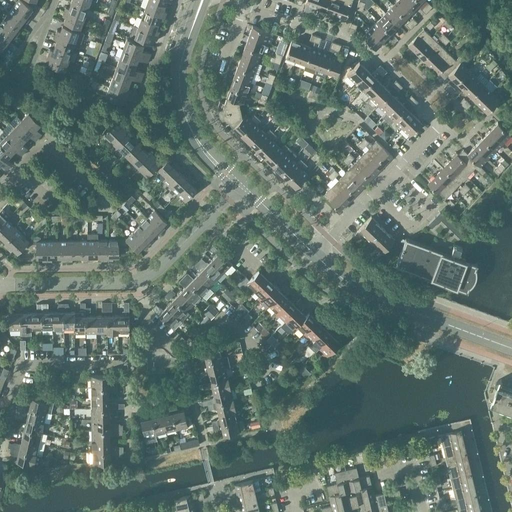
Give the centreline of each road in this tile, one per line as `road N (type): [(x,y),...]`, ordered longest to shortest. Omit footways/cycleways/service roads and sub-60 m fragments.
road 1 (residential): [(335,233),(443,120),(383,59)]
road 2 (residential): [(0,444),(23,365),(128,364),(159,337)]
road 3 (tertiary): [(504,346),(368,294),(314,255)]
road 4 (tertiary): [(241,186),(201,147),(181,98),(183,55),(202,0)]
road 5 (residential): [(159,337),(186,351),(222,314),(261,350),(264,365)]
road 6 (residential): [(383,59),(244,5)]
road 7 (residential): [(142,281),(0,284)]
